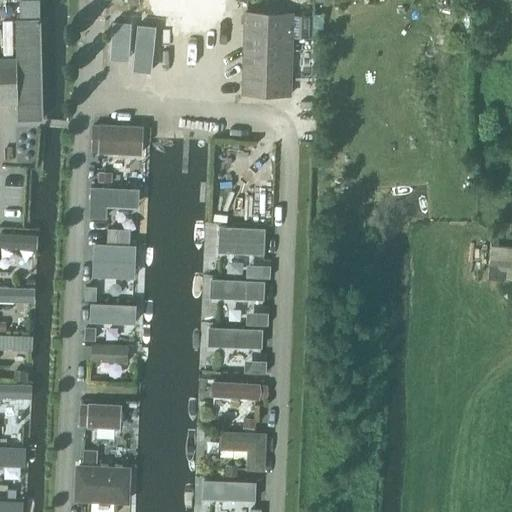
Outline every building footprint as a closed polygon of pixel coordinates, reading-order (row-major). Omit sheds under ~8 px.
[(43,118),(42,20),(41,0),(27,0),(22,0),(22,20),(18,20),(18,58),(0,57),(0,103),(19,104),(19,119),(43,118)] [(212,0),(195,0),(196,11),(212,12),(212,0)] [(292,94),(294,14),(245,12),(243,93),(292,94)] [(310,15),(294,15),(293,38),(310,38),(310,15)] [(4,56),(13,56),(13,20),(3,20),(4,56)] [(144,119),(100,117),(100,119),(92,118),(91,145),(99,146),(99,147),(143,149),(144,119)] [(112,182),(112,172),(98,171),(98,181),(112,182)] [(133,188),(90,186),(90,199),(89,217),(107,218),(107,206),(132,207),(132,201),(133,188)] [(231,225),(230,251),(268,253),(269,227),(231,225)] [(118,242),(118,240),(118,228),(108,228),(107,240),(107,242),(118,242)] [(39,248),(40,234),(1,231),(0,246),(39,248)] [(123,261),(136,261),(136,244),(94,243),(93,276),(122,277),(123,261)] [(269,267),(261,266),(260,278),(269,278),(269,267)] [(270,299),(271,284),(264,284),(264,283),(252,282),(223,280),(221,295),(263,298),(270,299)] [(0,300),(37,301),(37,287),(0,285),(0,300)] [(96,299),(97,286),(86,285),(85,299),(96,299)] [(136,324),(137,306),(92,304),(91,323),(136,324)] [(268,315),(259,314),(258,325),(267,326),(268,315)] [(220,326),(219,345),(266,347),(267,328),(220,326)] [(96,329),(86,328),(86,341),(95,340),(96,329)] [(0,333),(0,348),(34,350),(35,349),(35,336),(35,335),(0,333)] [(128,356),(128,340),(89,341),(89,357),(128,356)] [(25,380),(26,370),(14,369),(14,379),(25,380)] [(267,398),(269,391),(268,384),(261,384),(261,382),(256,381),(244,381),(214,379),(212,387),(213,395),(260,398),(267,398)] [(0,383),(0,397),(32,398),(33,384),(0,383)] [(81,403),(80,425),(88,425),(88,426),(121,428),(122,403),(89,402),(89,403),(81,403)] [(266,466),(267,428),(221,426),(220,444),(248,445),(247,465),(266,466)] [(0,464),(25,466),(26,447),(0,445),(0,464)] [(97,463),(97,450),(84,449),(83,463),(97,463)] [(130,503),(132,465),(97,463),(83,463),(76,462),(74,500),(130,503)] [(237,476),(238,464),(226,464),(226,476),(237,476)] [(211,480),(210,499),(256,500),(256,495),(257,482),(257,481),(226,480),(213,480),(211,480)] [(9,489),(9,498),(17,498),(18,490),(9,489)] [(0,500),(0,511),(22,511),(23,501),(0,500)]
